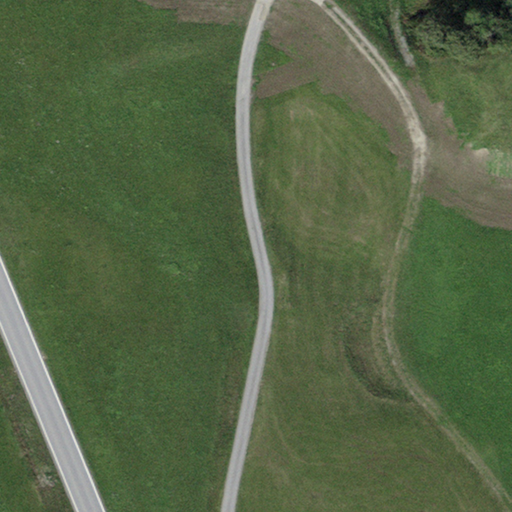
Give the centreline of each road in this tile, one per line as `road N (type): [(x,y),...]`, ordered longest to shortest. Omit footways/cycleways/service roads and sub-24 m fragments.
road 1 (track): [(319,0),(373,55),(417,139),(415,187),(387,302),(392,348),(413,388),(511,509)]
road 2 (unclassified): [(227,511),(267,298),(242,134),(246,64),(262,0)]
road 3 (tertiary): [(90,511),(0,291)]
